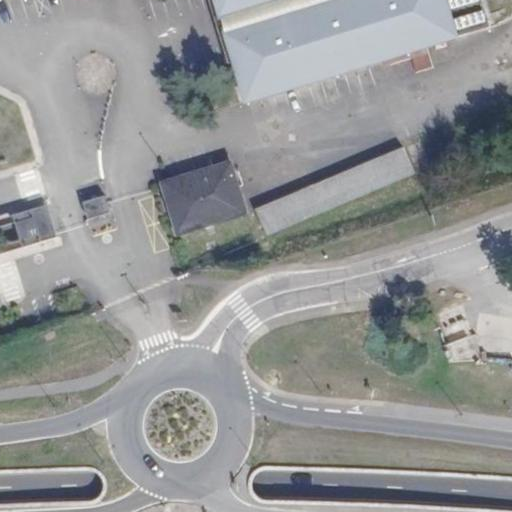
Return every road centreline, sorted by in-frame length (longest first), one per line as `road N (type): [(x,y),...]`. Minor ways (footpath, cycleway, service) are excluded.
road 1 (primary): [(511,495),(254,486),(0,490)]
road 2 (tertiary): [(201,374),(223,332),(277,292),(366,278),(511,229)]
road 3 (primary): [(511,439),(232,403)]
road 4 (primary): [(128,406),(0,437)]
